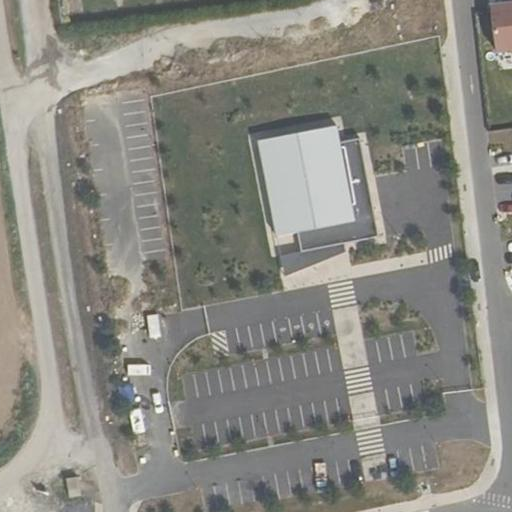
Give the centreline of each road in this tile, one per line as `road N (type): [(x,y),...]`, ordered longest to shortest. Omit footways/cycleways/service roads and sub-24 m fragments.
road 1 (track): [(0,489),(13,484),(55,428),(51,267),(6,0)]
road 2 (residential): [(463,0),(502,330)]
